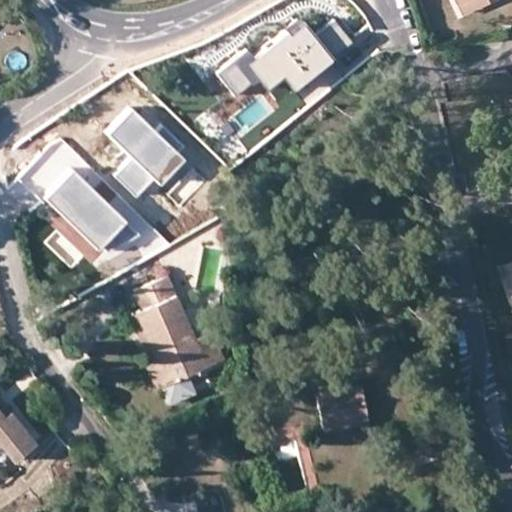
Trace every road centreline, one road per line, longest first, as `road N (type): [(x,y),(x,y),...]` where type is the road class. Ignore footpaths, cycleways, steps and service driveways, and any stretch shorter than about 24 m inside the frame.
road 1 (residential): [(508,511),(449,214)]
road 2 (residential): [(0,247),(29,351),(111,453)]
road 3 (residential): [(449,214),(414,69)]
road 4 (residential): [(0,125),(83,68),(104,41)]
road 5 (tertiary): [(104,41),(174,31),(230,0)]
